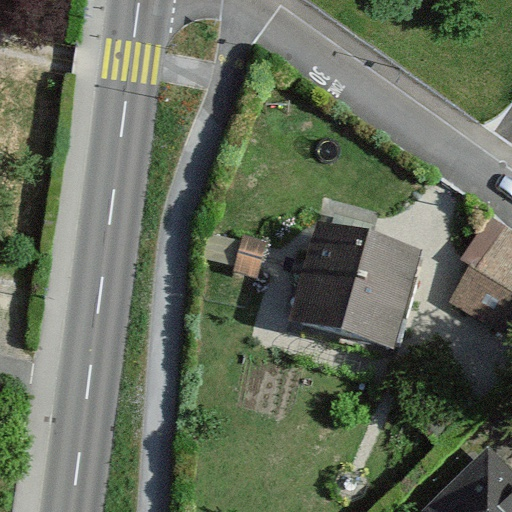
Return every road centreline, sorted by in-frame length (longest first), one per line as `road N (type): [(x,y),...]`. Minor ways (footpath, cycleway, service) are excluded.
road 1 (tertiary): [(71,511),(139,0)]
road 2 (residential): [(511,178),(234,0)]
